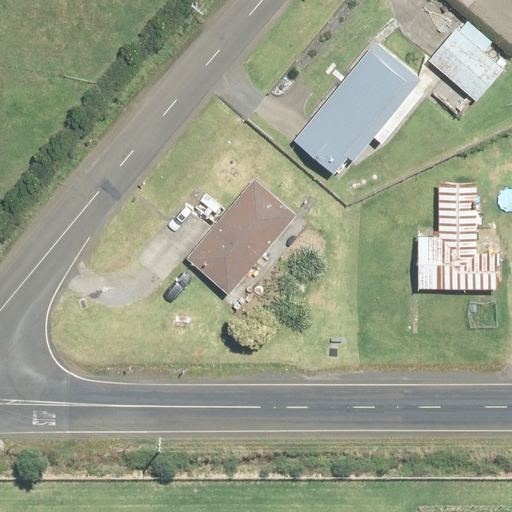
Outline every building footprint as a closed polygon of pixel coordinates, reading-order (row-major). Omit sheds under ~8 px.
[(511,0),(449,0),(469,19),(487,0),(511,0)] [(444,71),(479,100),(505,67),(485,51),(494,41),(469,20),(467,22),(461,30),(456,27),(429,60),(444,71)] [(423,80),(419,75),(377,41),(342,83),(310,121),(296,139),(328,165),(337,173),(351,156),(356,161),(423,80)] [(299,215),(296,212),(256,177),(216,223),(187,256),(224,288),(230,294),(299,215)] [(478,241),(478,230),(478,182),(442,182),(441,230),(441,236),(435,235),(420,236),(420,288),(501,289),(501,252),(478,253),(478,241)] [(194,205),(215,221),(225,208),(205,192),(194,205)]
